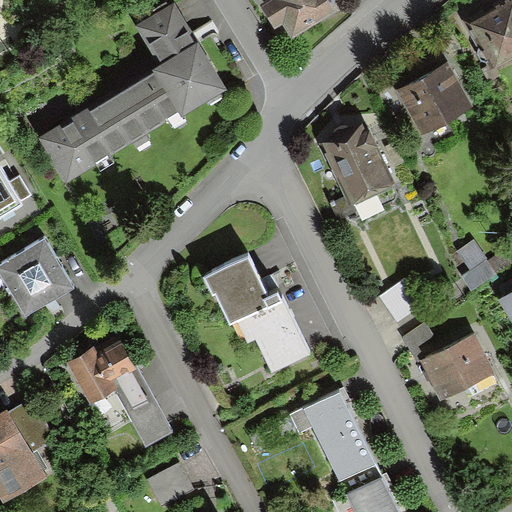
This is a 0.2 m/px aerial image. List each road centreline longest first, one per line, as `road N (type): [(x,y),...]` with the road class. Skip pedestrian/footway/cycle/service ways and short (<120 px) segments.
road 1 (residential): [(445,511),(260,167)]
road 2 (residential): [(120,275),(257,511)]
road 3 (residential): [(260,167),(120,275)]
road 4 (residential): [(402,0),(282,121)]
road 5 (residential): [(120,275),(0,364)]
road 6 (residential): [(282,121),(218,0)]
